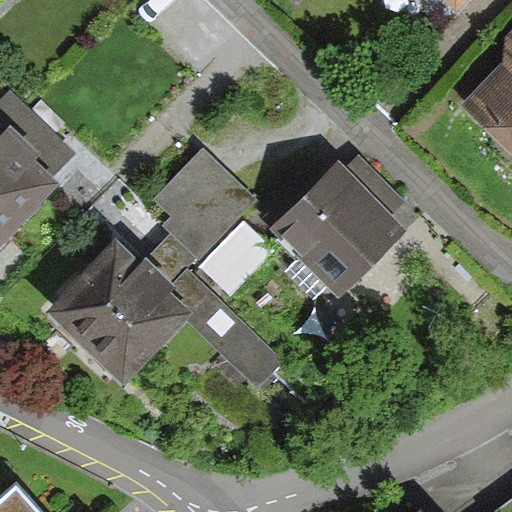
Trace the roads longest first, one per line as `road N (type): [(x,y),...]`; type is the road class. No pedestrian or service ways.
road 1 (residential): [(239,0),(511,260)]
road 2 (residential): [(187,511),(67,417),(0,380)]
road 3 (residential): [(511,394),(381,492),(330,511)]
